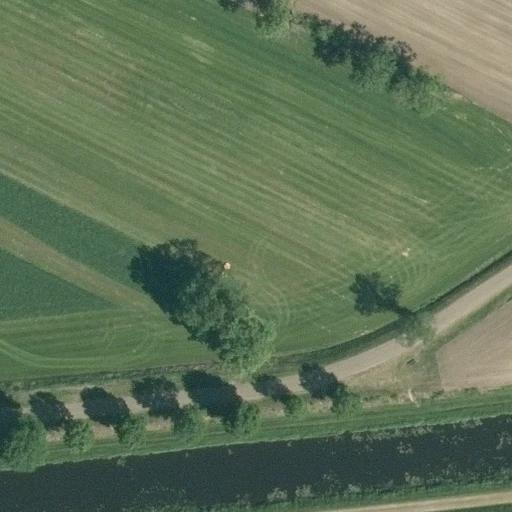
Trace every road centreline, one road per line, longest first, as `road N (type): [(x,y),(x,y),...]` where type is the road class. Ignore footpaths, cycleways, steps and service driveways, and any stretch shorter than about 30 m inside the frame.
road 1 (unclassified): [(0,420),(336,377),(389,357),(511,277)]
road 2 (track): [(511,493),(345,511)]
